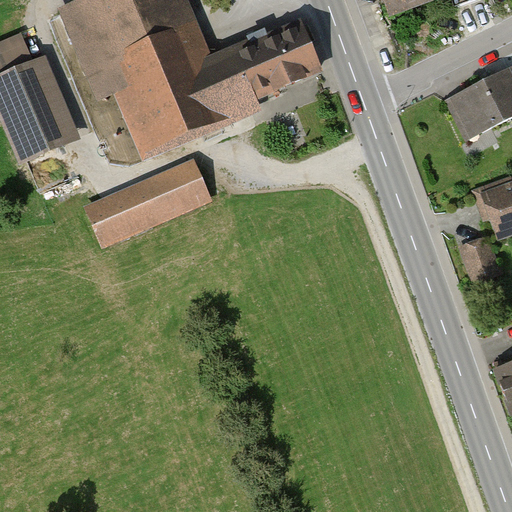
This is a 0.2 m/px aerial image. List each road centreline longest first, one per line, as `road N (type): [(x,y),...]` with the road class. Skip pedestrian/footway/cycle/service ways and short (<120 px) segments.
road 1 (track): [(40,34),(106,191),(199,152),(304,176),(379,147)]
road 2 (secondary): [(509,511),(364,104)]
road 3 (track): [(352,158),(477,511)]
road 4 (residential): [(511,31),(364,104)]
